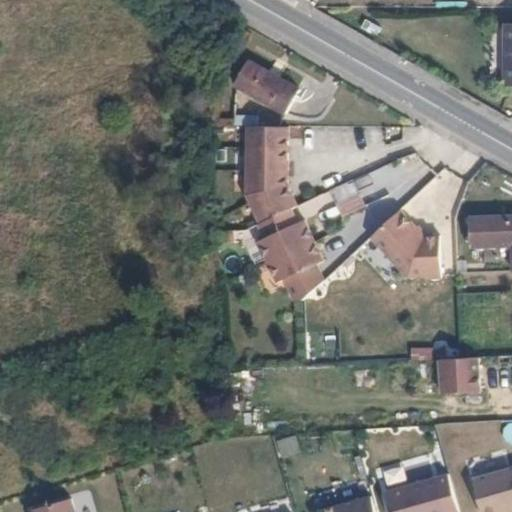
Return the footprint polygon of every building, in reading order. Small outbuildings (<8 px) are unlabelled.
[(287,114),(300,90),(249,60),(236,84),(287,114)] [(250,125),(280,125),(283,117),(272,117),(271,113),(235,112),(235,124),(250,125)] [(280,125),(250,125),(248,189),(263,223),(292,209),(298,207),(289,186),(290,125),(280,125)] [(263,223),(260,224),(267,238),(260,241),(279,282),(285,279),(296,301),(304,301),(325,281),(318,265),(325,262),(305,220),(299,223),(292,209),(263,223)] [(402,212),(374,238),(410,278),(429,277),(429,279),(444,279),(443,238),(426,238),(402,212)] [(511,245),(511,216),(471,218),(472,247),(511,245)] [(235,229),(218,230),(219,242),(236,241),(235,229)] [(447,358),(440,359),(442,393),(482,391),(480,357),(463,358),(447,358)] [(282,457),(301,451),(295,433),(276,438),(282,457)] [(511,469),(473,480),(482,511),(508,511),(511,511),(511,469)] [(447,511),(438,478),(386,492),(392,511),(447,511)] [(376,511),(372,496),(319,511),(376,511)] [(75,511),(72,498),(31,509),(31,511),(75,511)]
